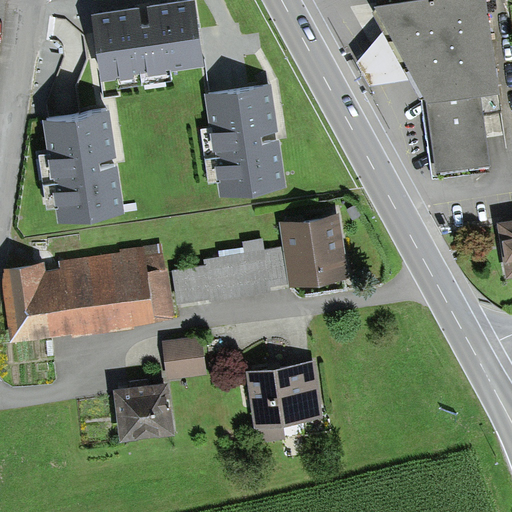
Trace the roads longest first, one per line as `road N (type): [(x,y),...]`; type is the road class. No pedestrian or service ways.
road 1 (secondary): [(469,340),(283,0)]
road 2 (unclassified): [(31,0),(0,220)]
